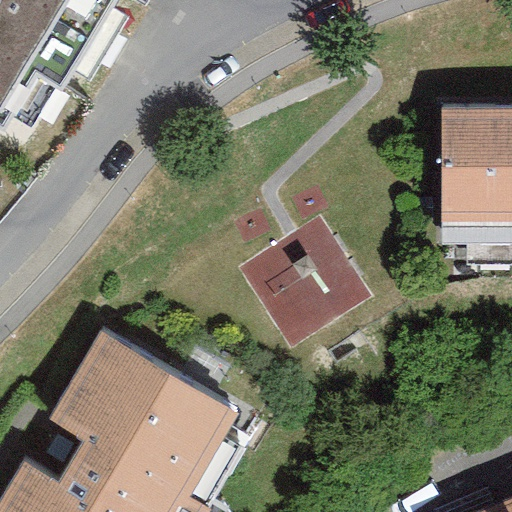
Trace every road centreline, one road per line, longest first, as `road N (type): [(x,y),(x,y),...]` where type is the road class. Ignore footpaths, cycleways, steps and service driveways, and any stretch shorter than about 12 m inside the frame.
road 1 (residential): [(0,265),(162,62)]
road 2 (residential): [(162,62),(276,0)]
